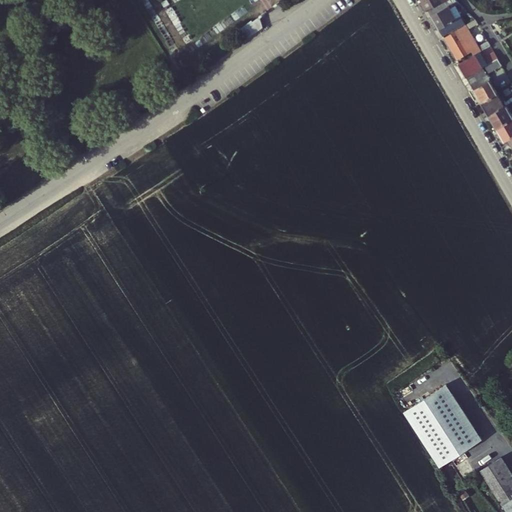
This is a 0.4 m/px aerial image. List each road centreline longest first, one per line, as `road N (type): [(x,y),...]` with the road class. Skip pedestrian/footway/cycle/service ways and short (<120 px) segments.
road 1 (residential): [(322,0),(194,95),(0,220)]
road 2 (residential): [(511,191),(402,0)]
